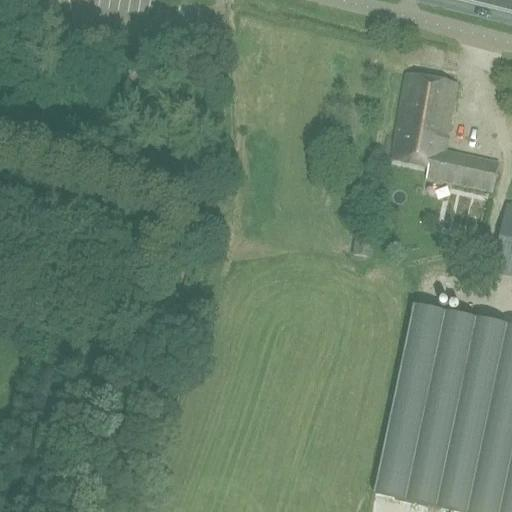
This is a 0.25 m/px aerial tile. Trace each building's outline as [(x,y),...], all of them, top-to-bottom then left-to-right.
[(390,161),(429,170),(427,179),(491,194),(498,165),(444,152),(456,84),(406,75),(390,161)] [(511,207),(506,206),(493,270),(511,274),(511,207)] [(356,239),(354,257),(371,259),(373,241),(356,239)] [(459,511),(511,511),(511,328),(415,307),(375,494),(459,511)] [(176,310),(163,349),(186,342),(191,328),(176,310)]
